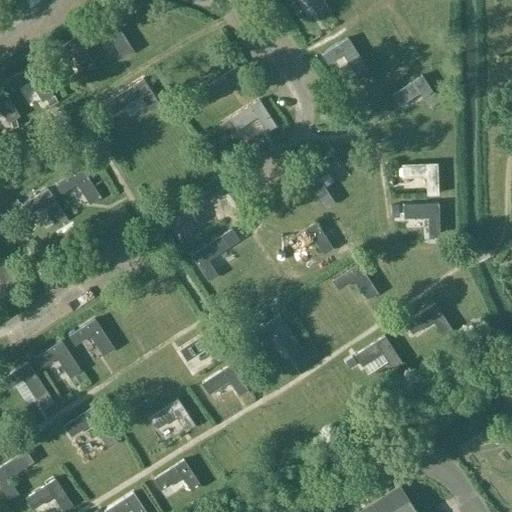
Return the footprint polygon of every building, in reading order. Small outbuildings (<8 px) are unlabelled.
[(307,0),(317,15),(327,8),(321,0),(285,0),(288,4),(294,0),(307,0)] [(418,6),(407,12),(419,33),(429,27),(418,6)] [(118,51),(129,44),(110,15),(84,32),(90,40),(105,31),(118,51)] [(382,18),(353,33),(362,50),(372,45),(378,56),(396,47),(382,18)] [(96,41),(105,58),(116,52),(106,35),(96,41)] [(84,73),(95,66),(76,37),(50,53),(56,62),(71,52),(84,73)] [(355,74),(366,67),(347,38),(321,55),(327,63),(342,54),(355,74)] [(41,100),(52,94),(33,64),(7,81),(13,90),(28,80),(41,100)] [(244,97),(253,92),(236,66),(207,85),(214,95),(234,82),(244,97)] [(429,107),(437,101),(421,75),(392,94),(399,105),(419,92),(429,107)] [(150,110),(159,104),(142,79),(105,103),(112,113),(140,95),(150,110)] [(0,109),(8,122),(18,115),(0,86),(0,109)] [(258,100),(219,125),(225,135),(256,116),(266,131),(274,125),(258,100)] [(161,134),(171,149),(182,142),(162,114),(132,136),(141,148),(161,134)] [(141,146),(146,166),(164,162),(159,142),(141,146)] [(400,165),(420,164),(419,148),(399,149),(400,165)] [(317,178),(337,164),(331,154),(301,173),(318,198),(327,193),(317,178)] [(426,194),(437,194),(436,163),(401,165),(401,177),(426,176),(426,194)] [(89,203),(99,196),(81,167),(55,183),(60,192),(76,182),(89,203)] [(319,211),(336,230),(364,207),(348,187),(319,211)] [(55,224),(65,218),(47,189),(21,205),(27,214),(42,204),(55,224)] [(281,197),(268,207),(278,219),(290,209),(281,197)] [(428,234),(438,234),(437,203),(402,205),(403,217),(427,216),(428,234)] [(323,253),(331,247),(315,222),(286,241),(293,251),(313,238),(323,253)] [(191,255),(207,280),(216,274),(206,259),(227,246),(220,236),(191,255)] [(395,261),(423,260),(423,244),(395,244),(395,261)] [(0,279),(1,281),(11,274),(0,256),(0,279)] [(366,299),(376,292),(357,263),(332,280),(338,289),(353,279),(366,299)] [(442,334),(450,329),(434,303),(405,322),(411,332),(432,319),(442,334)] [(321,331),(332,323),(318,304),(307,313),(321,331)] [(287,351),(297,344),(278,315),(253,331),(259,340),(274,330),(287,351)] [(124,317),(113,323),(121,339),(132,333),(124,317)] [(102,354),(113,348),(94,319),(68,335),(74,344),(89,334),(102,354)] [(186,360),(206,346),(216,361),(225,356),(208,330),(179,349),(186,360)] [(391,367),(400,361),(384,336),(354,354),(361,365),(381,352),(391,367)] [(90,361),(100,355),(90,339),(80,345),(90,361)] [(69,376),(79,370),(60,341),(35,357),(41,366),(56,356),(69,376)] [(35,398),(46,392),(27,362),(1,379),(7,388),(22,378),(35,398)] [(238,395),(247,390),(230,364),(201,383),(208,393),(228,380),(238,395)] [(118,407),(147,394),(140,380),(112,394),(118,407)] [(175,415),(185,430),(193,424),(177,399),(148,418),(155,428),(175,415)] [(101,437),(109,431),(93,406),(64,425),(70,435),(91,422),(101,437)] [(121,460),(115,445),(88,456),(94,471),(121,460)] [(25,450),(20,453),(0,466),(0,486),(8,498),(16,492),(7,477),(32,461),(25,450)] [(191,491),(199,485),(183,459),(154,478),(161,489),(181,475),(191,491)] [(62,510),(71,504),(54,478),(25,497),(32,508),(52,495),(62,510)] [(416,511),(399,485),(356,511),(416,511)] [(145,511),(132,492),(103,511),(124,511),(130,508),(132,511),(145,511)]
